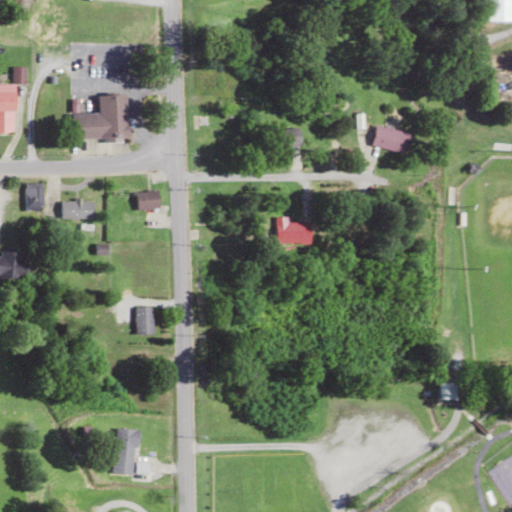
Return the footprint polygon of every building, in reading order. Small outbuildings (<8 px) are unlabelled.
[(57,42),(58,0),(45,0),(45,8),(41,8),(40,42),(57,42)] [(0,84),(0,131),(14,132),(14,83),(24,83),(24,68),(12,68),(12,84),(0,84)] [(224,91),(224,74),(209,74),(209,91),(224,91)] [(97,113),(71,114),(72,140),(128,138),(126,95),(97,96),(97,113)] [(222,145),(222,125),(210,125),(210,115),(197,115),(197,145),(222,145)] [(410,134),(375,124),(369,145),(404,155),(410,134)] [(299,146),(299,128),(279,128),(279,147),(299,146)] [(24,212),(41,212),(41,186),(24,186),(24,212)] [(136,210),(158,209),(157,191),(135,192),(136,210)] [(93,219),(93,199),(58,199),(58,219),(93,219)] [(286,218),(260,217),(259,244),(322,245),(322,219),(307,218),(307,223),(285,223),(286,218)] [(0,279),(24,281),(26,253),(0,251),(0,279)] [(221,297),(221,278),(200,278),(200,297),(221,297)] [(151,335),(151,307),(134,307),(134,335),(151,335)] [(137,384),(137,358),(120,358),(120,384),(137,384)] [(437,400),(455,400),(455,382),(437,382),(437,400)] [(134,474),(135,429),(113,429),(112,474),(134,474)]
